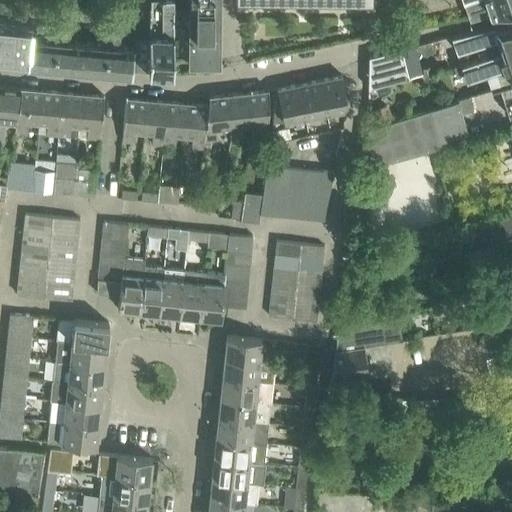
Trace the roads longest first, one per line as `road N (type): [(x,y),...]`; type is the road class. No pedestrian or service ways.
road 1 (unclassified): [(0,68),(174,79),(352,50)]
road 2 (residential): [(188,417),(124,411),(130,349),(194,355)]
